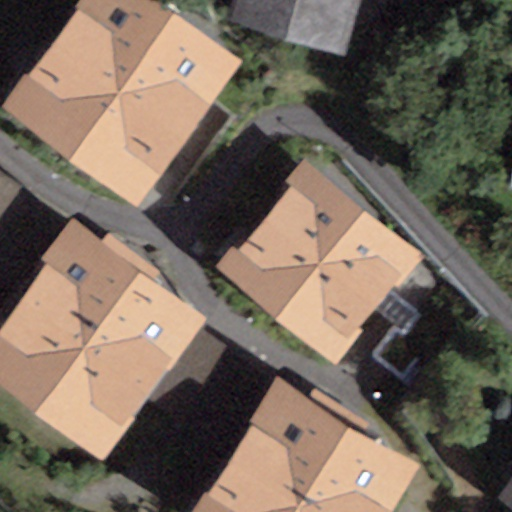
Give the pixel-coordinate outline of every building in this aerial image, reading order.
[(0,0),(22,19),(38,0),(0,0)] [(140,0),(96,0),(33,85),(137,163),(216,57),(140,0)] [(275,0),(334,19),(339,0),(275,0)] [(447,67),(510,83),(511,76),(511,34),(459,21),(447,67)] [(312,173),(245,247),(334,328),(401,254),(312,173)] [(0,264),(16,277),(42,244),(16,225),(0,246),(0,264)] [(0,338),(0,341),(102,419),(182,313),(143,284),(155,268),(121,242),(109,258),(79,235),(0,338)] [(227,511),(362,511),(395,462),(286,392),(214,503),(227,511)]
